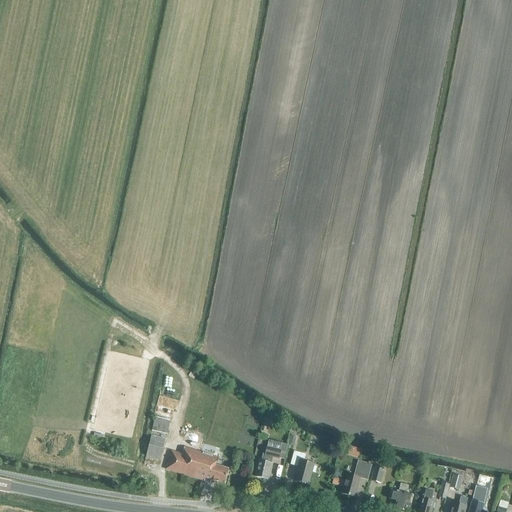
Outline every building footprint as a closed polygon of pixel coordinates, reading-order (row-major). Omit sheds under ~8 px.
[(261,431),(267,432),(271,416),(265,414),(261,431)] [(166,438),(169,420),(153,417),(150,435),(166,438)] [(160,460),(166,439),(151,435),(146,456),(160,460)] [(282,443),(269,440),(268,442),(267,442),(264,455),(262,454),(261,461),(259,461),(255,477),(267,480),(271,464),(269,463),(270,457),(279,459),(282,443)] [(217,458),(184,448),(182,454),(171,451),(166,469),(212,483),(213,481),(224,484),(228,469),(215,465),(217,458)] [(309,486),(314,464),(304,462),(306,454),(293,451),(290,466),(297,467),(294,482),(309,486)] [(367,480),(371,465),(357,461),(353,476),(347,475),(342,494),(354,497),(359,478),(367,480)] [(380,484),(384,468),(375,466),(370,481),(380,484)] [(459,490),(463,477),(453,475),(449,487),(459,490)] [(468,480),(467,484),(470,487),(474,486),(475,481),(472,478),(468,480)] [(445,499),(449,485),(441,483),(438,497),(445,499)] [(406,494),(408,486),(400,484),(398,492),(391,490),(389,499),(396,501),(394,508),(404,510),(405,505),(410,506),(412,496),(406,494)] [(482,504),(486,490),(475,487),(471,501),(468,511),(486,511),(487,511),(484,510),(486,505),(482,504)] [(431,511),(434,502),(436,494),(421,490),(419,498),(421,498),(417,511),(431,511)] [(465,506),(467,499),(461,497),(458,505),(452,503),(449,511),(464,511),(466,506),(465,506)]
